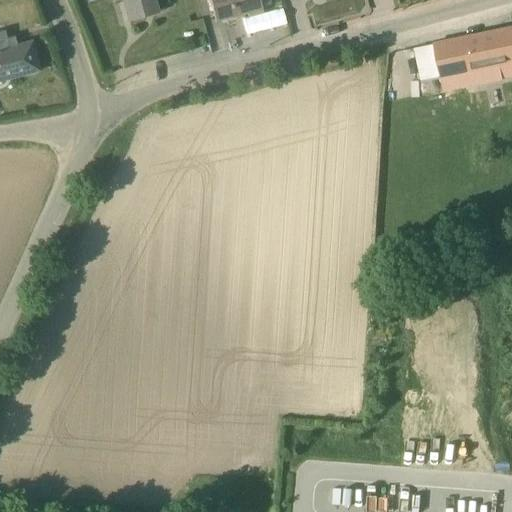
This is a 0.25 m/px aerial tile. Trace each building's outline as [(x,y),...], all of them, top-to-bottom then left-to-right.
[(120,0),(127,21),(140,17),(154,13),(150,0),(120,0)] [(207,0),(213,23),(245,14),(247,18),(260,14),(259,8),(269,5),(267,0),(207,0)] [(511,28),(433,46),(443,92),(499,80),(511,77),(511,28)] [(2,32),(0,32),(0,81),(37,72),(29,43),(14,47),(12,39),(5,41),(2,32)] [(443,92),(433,46),(412,50),(420,84),(422,83),(425,96),(443,92)]
